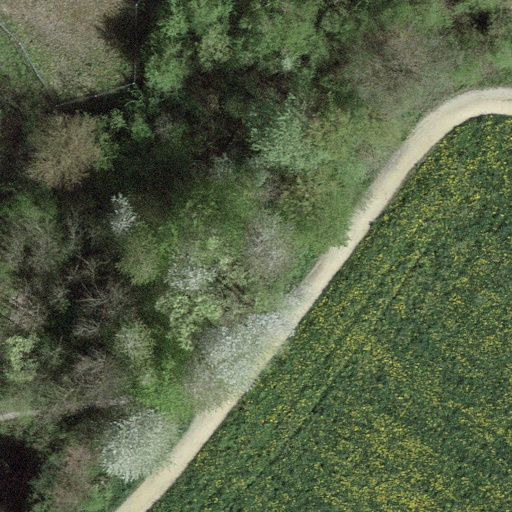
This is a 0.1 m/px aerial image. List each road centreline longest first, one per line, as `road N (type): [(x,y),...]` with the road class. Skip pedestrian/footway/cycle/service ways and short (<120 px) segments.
road 1 (track): [(511,101),(483,100),(442,114),(256,366)]
road 2 (track): [(256,366),(98,511)]
